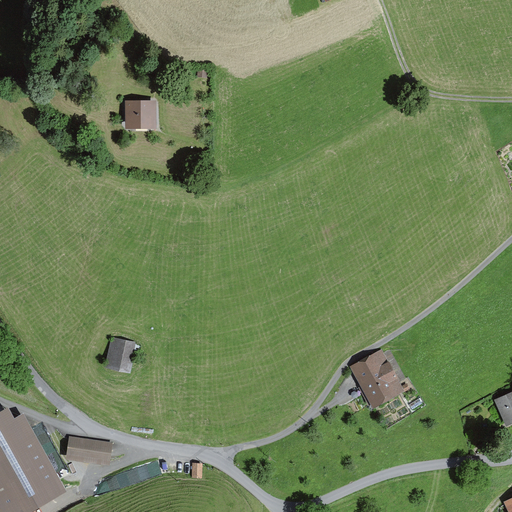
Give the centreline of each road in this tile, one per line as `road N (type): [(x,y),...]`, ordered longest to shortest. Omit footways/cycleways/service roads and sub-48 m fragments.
road 1 (track): [(188,454),(247,447),(293,428),(342,366),(404,332),(511,234)]
road 2 (unclassified): [(188,454),(234,475),(274,507),(295,510),(382,477),(511,451)]
road 3 (track): [(377,0),(419,91),(511,100)]
road 4 (track): [(40,511),(158,449)]
road 5 (unclassified): [(0,328),(36,380),(86,424)]
